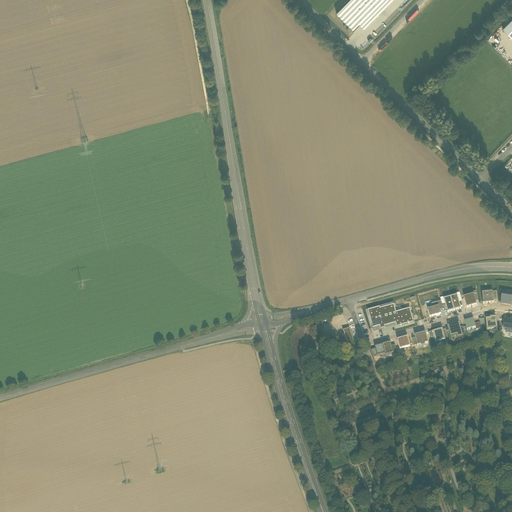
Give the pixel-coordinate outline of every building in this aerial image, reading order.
[(353,30),(360,24),(383,0),(348,0),(336,13),(353,30)] [(383,0),(360,24),(364,28),(391,0),(383,0)] [(511,18),(503,28),(511,37),(511,18)] [(486,67),(476,57),(438,94),(494,150),(511,132),(511,93),(509,94),(509,90),(494,75),(490,75),(490,71),(486,71),(486,67)] [(491,163),(500,154),(498,152),(489,161),(491,163)] [(511,297),(511,291),(508,291),(508,292),(503,291),(501,304),(511,305),(511,299),(511,297)] [(493,292),(492,292),(482,293),(483,304),(494,303),(494,301),(493,292)] [(475,301),(474,295),(464,298),(467,308),(477,305),(475,301)] [(459,302),(457,296),(450,298),(454,311),(461,309),(459,302)] [(454,311),(450,298),(444,300),(446,306),(448,313),(454,311)] [(372,328),(373,328),(373,331),(380,329),(380,330),(385,328),(385,327),(395,324),(396,327),(414,322),(410,309),(396,313),(394,305),(380,309),(380,307),(367,311),(372,328)] [(438,307),(428,310),(430,317),(436,315),(436,316),(440,315),(439,311),(440,311),(439,307),(438,307)] [(490,319),(486,320),(487,330),(497,329),(496,318),(493,318),(493,319),(490,319)] [(506,333),(511,334),(511,320),(505,319),(503,329),(507,330),(506,333)] [(467,331),(476,328),(474,324),(473,320),(465,322),(467,331)] [(460,328),(459,324),(451,327),(451,326),(448,327),(451,337),(457,336),(458,339),(463,337),(462,335),(460,328)] [(349,329),(343,331),(349,349),(355,347),(349,329)] [(442,330),(438,331),(433,332),(435,341),(436,343),(445,341),(445,339),(443,330),(442,330)] [(418,347),(421,346),(425,345),(428,344),(427,341),(426,335),(425,333),(415,336),(415,338),(417,345),(418,347)] [(400,349),(410,346),(408,342),(407,338),(397,341),(400,349)] [(393,354),(391,346),(390,343),(382,345),(382,346),(385,355),(385,356),(386,356),(393,354)] [(380,356),(385,355),(382,346),(375,348),(375,349),(377,356),(377,357),(380,356)]
